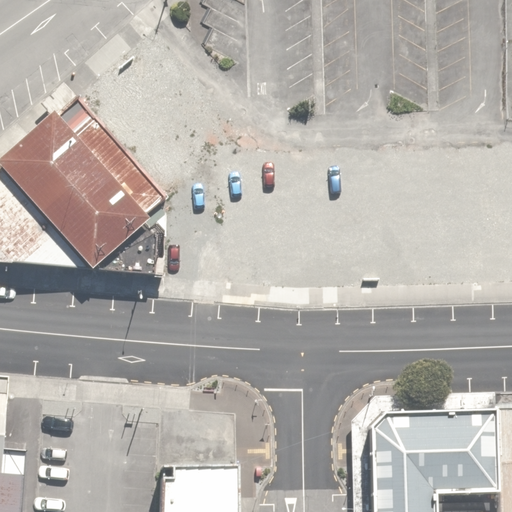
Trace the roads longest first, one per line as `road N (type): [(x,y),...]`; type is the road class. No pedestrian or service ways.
road 1 (residential): [(306,349),(0,328)]
road 2 (residential): [(511,345),(306,349)]
road 3 (residential): [(306,349),(308,511)]
